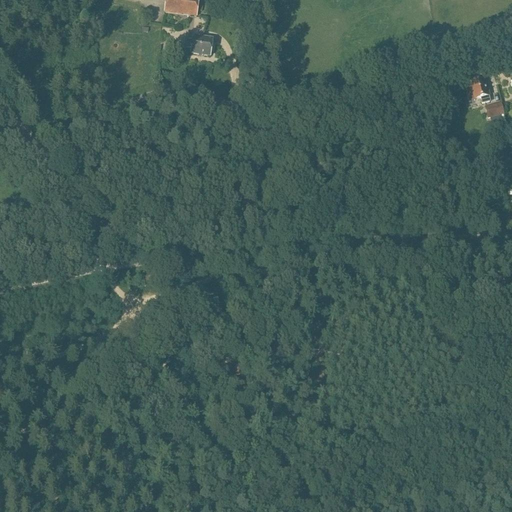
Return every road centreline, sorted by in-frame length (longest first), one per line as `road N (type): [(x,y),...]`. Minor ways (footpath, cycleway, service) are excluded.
road 1 (unclassified): [(0,144),(53,142),(170,95),(200,96),(269,142),(298,143),(511,53)]
road 2 (track): [(511,304),(403,267),(220,275)]
road 3 (track): [(130,319),(247,511)]
road 4 (track): [(0,94),(76,235)]
